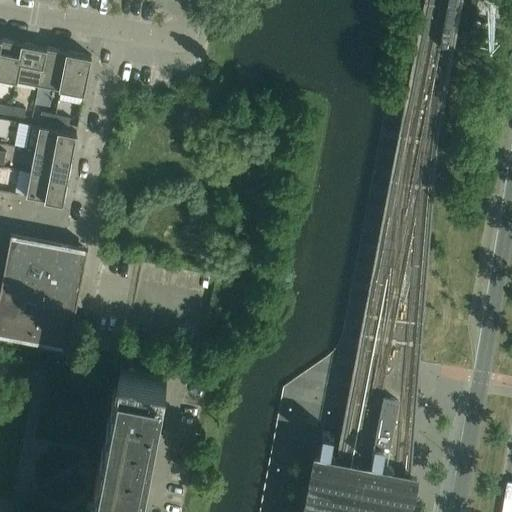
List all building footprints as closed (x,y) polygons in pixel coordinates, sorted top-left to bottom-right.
[(24,42),(2,38),(0,46),(0,76),(17,79),(24,42)] [(39,84),(46,47),(24,42),(17,79),(39,84)] [(62,88),(69,51),(46,47),(39,84),(47,85),(62,88)] [(92,56),(69,51),(62,88),(85,93),(92,56)] [(0,103),(0,112),(10,114),(12,106),(0,103)] [(26,109),(12,106),(10,114),(25,117),(26,109)] [(42,112),(40,120),(55,123),(57,115),(42,112)] [(71,117),(57,115),(55,123),(70,125),(71,117)] [(77,133),(31,124),(27,147),(36,149),(73,156),(77,133)] [(73,156),(36,149),(32,172),(69,179),(73,156)] [(69,179),(32,172),(27,195),(64,202),(69,179)] [(0,334),(69,348),(89,247),(12,232),(0,294),(0,334)] [(135,511),(161,378),(122,370),(94,511),(135,511)] [(351,511),(358,477),(304,467),(295,511),(351,511)] [(358,477),(351,511),(402,511),(407,486),(358,477)]
